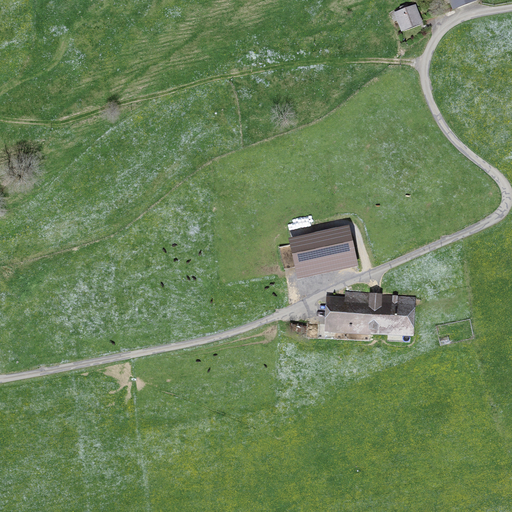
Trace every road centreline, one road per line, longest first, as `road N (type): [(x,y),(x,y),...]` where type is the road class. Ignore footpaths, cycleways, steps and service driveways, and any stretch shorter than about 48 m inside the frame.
road 1 (track): [(0,378),(225,334),(501,213),(505,187),(445,128),(424,64),(450,22),(511,6)]
road 2 (track): [(0,120),(51,124),(209,78),(306,61),(424,64)]
